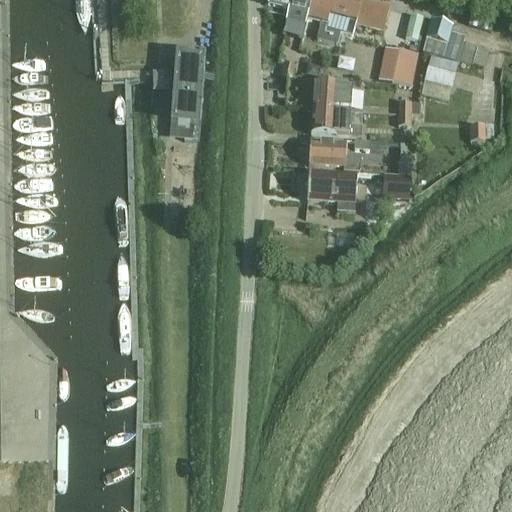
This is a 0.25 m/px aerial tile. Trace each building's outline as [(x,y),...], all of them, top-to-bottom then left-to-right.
[(268,0),(266,7),(265,11),(271,13),(272,9),(287,13),(290,0),(268,0)] [(290,0),(287,13),(288,13),(285,26),(305,32),(307,22),(308,22),(308,19),(313,0),(290,0)] [(389,12),(345,0),(313,0),(308,19),(308,22),(320,25),(319,32),(326,34),(326,33),(330,18),(356,25),(355,27),(383,35),(389,12)] [(489,37),(495,23),(495,22),(473,14),(468,30),(489,37)] [(464,42),(449,38),(452,31),(430,25),(425,44),(426,44),(422,56),(457,66),(464,42)] [(339,36),(326,33),(326,34),(319,32),(316,43),(336,48),(339,36)] [(398,54),(391,86),(411,90),(417,58),(398,54)] [(206,61),(181,60),(175,138),(200,140),(206,61)] [(430,60),(429,61),(423,84),(451,91),(457,67),(430,60)] [(284,66),(281,78),(293,81),(296,69),(284,66)] [(308,68),(306,79),(317,82),(319,70),(308,68)] [(313,87),(312,112),(349,114),(351,89),(313,87)] [(398,106),(398,118),(411,118),(411,107),(398,106)] [(348,140),(356,141),(360,141),(361,131),(348,130),(349,114),(312,112),(310,137),(348,139),(348,140)] [(398,118),(398,129),(410,130),(411,118),(398,118)] [(469,130),(469,146),(485,146),(485,143),(495,143),(494,128),(484,128),(484,129),(469,130)] [(369,155),(370,146),(354,145),(353,154),(369,155)] [(357,176),(358,161),(344,160),(345,150),(310,147),(308,169),(343,171),(343,175),(357,176)] [(411,179),(410,148),(400,148),(400,163),(397,166),(398,178),(411,179)] [(356,181),(339,180),(308,177),(306,204),(336,207),(336,215),(353,217),(356,181)] [(410,181),(386,179),(384,202),(411,203),(410,181)]
